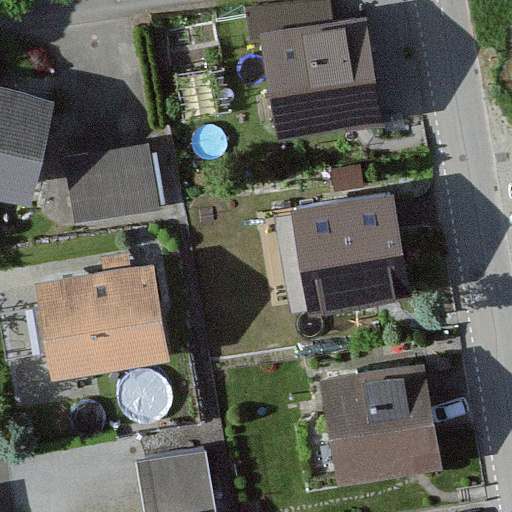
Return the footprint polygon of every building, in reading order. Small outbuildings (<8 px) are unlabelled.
[(267,44),(280,141),(355,131),(385,127),(372,27),(344,31),(341,8),(250,20),(253,46),(267,44)] [(59,105),(0,91),(0,195),(35,204),(59,105)] [(147,151),(71,166),(84,229),(159,214),(147,151)] [(293,214),(310,316),(415,299),(399,197),(293,214)] [(42,292),(58,383),(177,363),(161,272),(42,292)] [(324,391),(339,489),(444,472),(429,375),(324,391)] [(139,439),(145,497),(217,490),(211,431),(139,439)]
